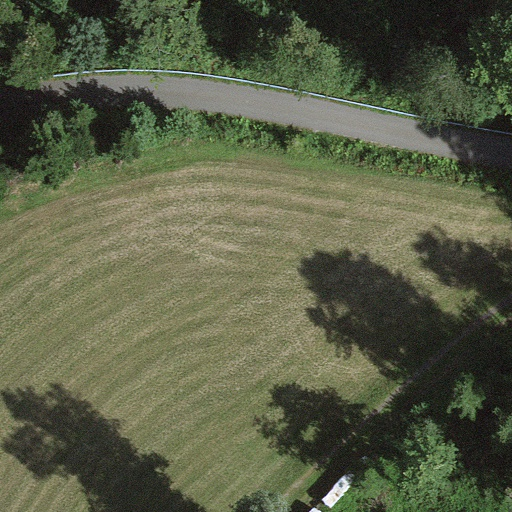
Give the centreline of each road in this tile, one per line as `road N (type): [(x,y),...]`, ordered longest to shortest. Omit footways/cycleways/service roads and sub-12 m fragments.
road 1 (unclassified): [(511,152),(211,89),(77,88),(0,101)]
road 2 (track): [(274,511),(348,437),(511,303)]
